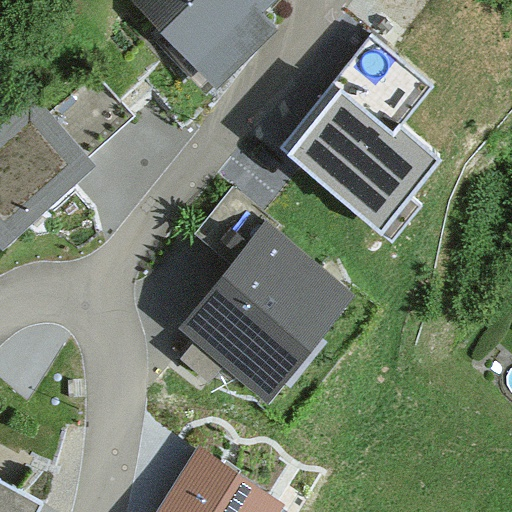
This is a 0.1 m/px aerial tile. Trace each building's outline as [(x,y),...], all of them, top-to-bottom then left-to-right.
[(130,0),(216,91),(277,34),(261,17),(278,0),(130,0)] [(426,88),(370,43),(285,148),(381,226),(434,161),(394,128),(426,88)] [(36,100),(0,131),(0,251),(2,253),(97,172),(36,100)] [(266,226),(178,330),(267,406),(356,302),(266,226)] [(280,511),(286,503),(199,447),(156,511),(280,511)]
